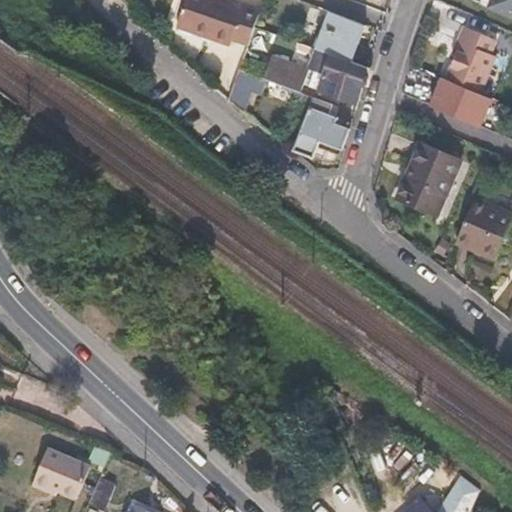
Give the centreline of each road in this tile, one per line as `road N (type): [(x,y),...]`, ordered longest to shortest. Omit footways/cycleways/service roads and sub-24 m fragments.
road 1 (primary): [(240,511),(0,278)]
road 2 (residential): [(341,222),(98,0)]
road 3 (residential): [(417,0),(341,222)]
road 4 (residential): [(511,348),(341,222)]
